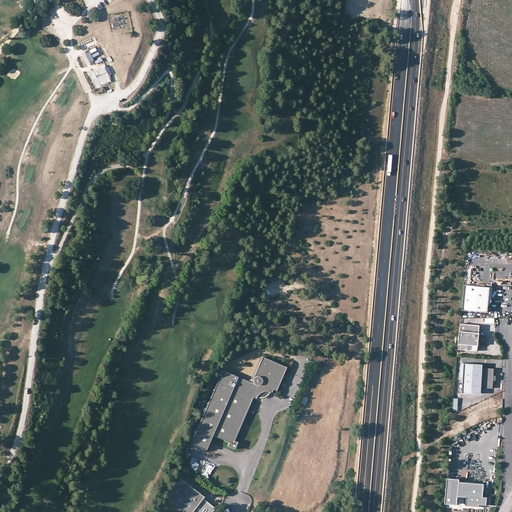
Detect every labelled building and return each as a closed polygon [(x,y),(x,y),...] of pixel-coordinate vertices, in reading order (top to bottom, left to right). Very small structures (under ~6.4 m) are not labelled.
[(89,50),(79,56),(84,66),(94,61),(89,50)] [(490,286),(465,284),(462,309),(488,312),(488,305),(486,303),(489,299),(490,286)] [(479,332),(480,325),(460,323),(458,349),(477,351),(478,345),(479,332)] [(222,369),(191,442),(206,449),(212,435),(229,442),(227,445),(234,448),(237,442),(234,440),(253,397),(256,399),(256,397),(257,396),(258,395),(259,394),(260,393),(261,392),(263,391),(264,391),(265,391),(266,391),(268,391),(269,391),(270,392),(271,392),(273,389),(276,391),(286,367),(262,356),(251,382),(222,369)] [(483,363),(464,362),(463,377),(462,383),(458,383),(458,392),(481,393),(481,387),(493,388),(493,380),(493,375),(494,367),(482,367),(483,363)] [(187,463),(195,470),(200,464),(192,458),(187,463)] [(459,478),(447,477),(445,502),(456,503),(457,495),(466,495),(466,503),(489,505),(490,496),(482,495),(483,483),(459,481),(459,478)] [(204,496),(181,478),(166,496),(185,511),(213,511),(215,507),(203,498),(204,496)]
